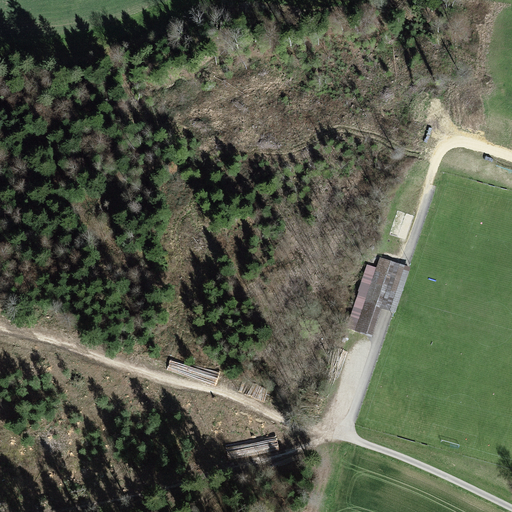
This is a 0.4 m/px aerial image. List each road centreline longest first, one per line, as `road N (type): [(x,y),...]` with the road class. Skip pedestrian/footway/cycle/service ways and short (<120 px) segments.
road 1 (track): [(343,438),(228,393),(0,325)]
road 2 (track): [(33,511),(213,476),(325,431)]
